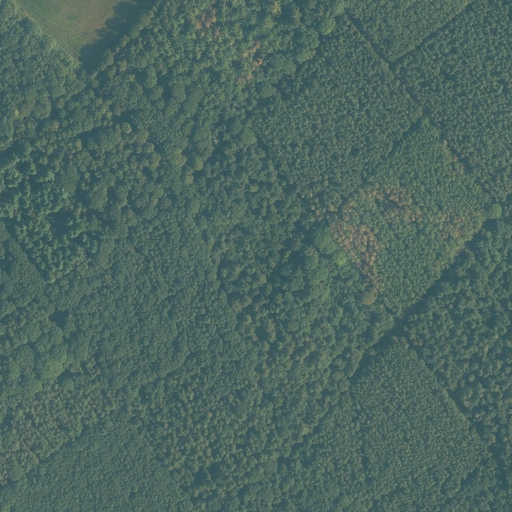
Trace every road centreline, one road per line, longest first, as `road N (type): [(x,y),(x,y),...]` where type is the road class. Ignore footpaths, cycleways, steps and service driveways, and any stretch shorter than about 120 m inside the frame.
road 1 (track): [(493,443),(246,117)]
road 2 (track): [(468,0),(389,60),(346,9),(246,117)]
road 3 (track): [(181,186),(0,317)]
road 4 (track): [(389,60),(511,219)]
road 5 (track): [(181,186),(167,153),(90,83)]
road 6 (track): [(90,83),(0,1)]
